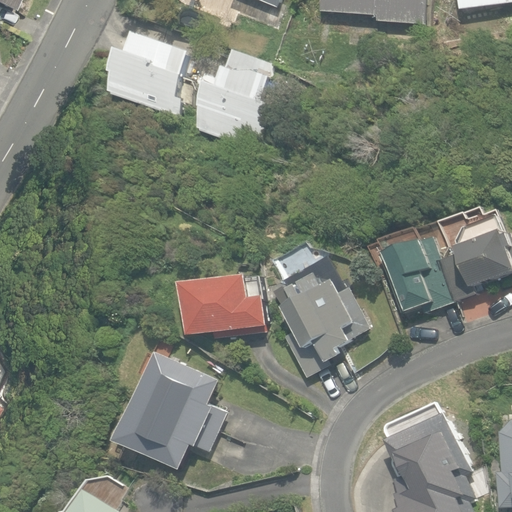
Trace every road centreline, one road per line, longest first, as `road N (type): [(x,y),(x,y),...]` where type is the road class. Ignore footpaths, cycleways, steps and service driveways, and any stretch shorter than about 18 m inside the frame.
road 1 (residential): [(336,511),(345,443),(366,407),(393,381),(511,333)]
road 2 (residential): [(0,141),(74,0)]
